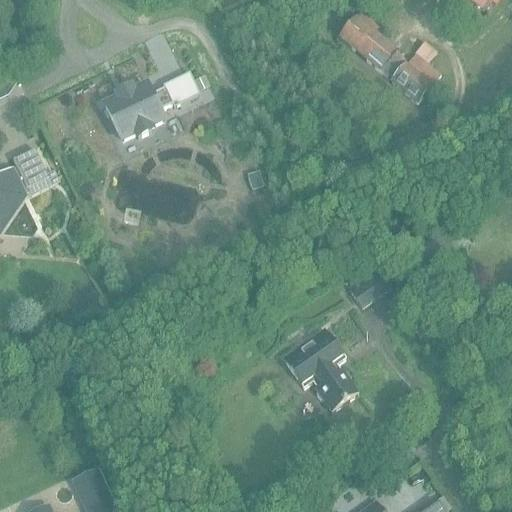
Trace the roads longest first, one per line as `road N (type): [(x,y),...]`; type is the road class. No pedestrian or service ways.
road 1 (residential): [(511,374),(439,433),(441,467),(472,511)]
road 2 (residential): [(233,94),(209,39),(193,28),(117,34)]
